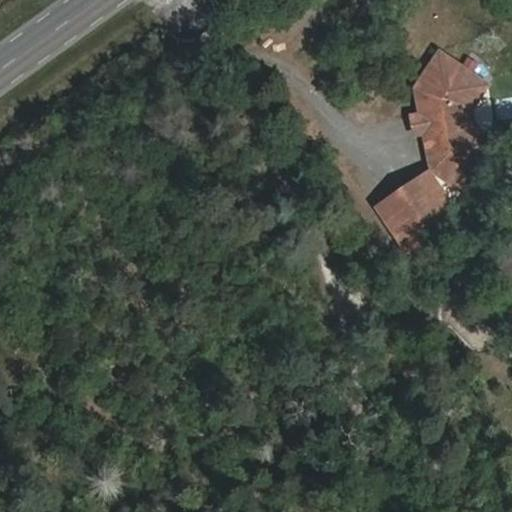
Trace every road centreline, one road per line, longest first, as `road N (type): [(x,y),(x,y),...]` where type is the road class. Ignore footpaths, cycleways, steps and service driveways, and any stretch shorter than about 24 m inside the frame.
road 1 (unknown): [(365,511),(372,386),(341,286),(299,187),(181,0)]
road 2 (primary): [(103,0),(0,74)]
